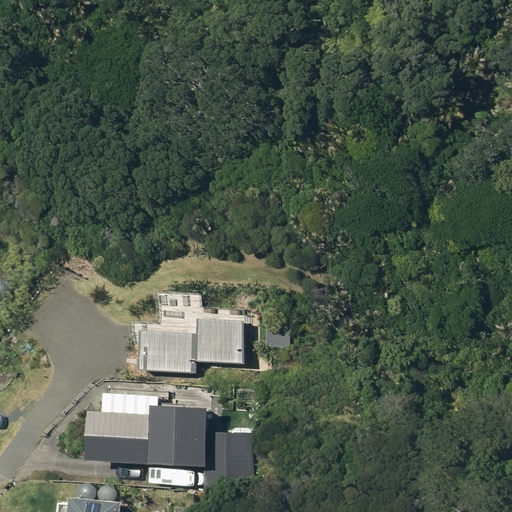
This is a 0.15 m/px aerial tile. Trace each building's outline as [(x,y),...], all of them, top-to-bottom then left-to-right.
[(275,321),(273,342),(295,345),(298,323),(275,321)] [(136,334),(134,372),(191,375),(194,337),(136,334)] [(87,402),(84,463),(144,466),(144,468),(202,471),(201,488),(248,490),(251,436),(204,433),(205,412),(147,409),(147,404),(87,402)] [(158,511),(160,494),(138,492),(136,511),(158,511)] [(115,511),(116,505),(67,501),(67,504),(59,504),(57,511),(115,511)]
